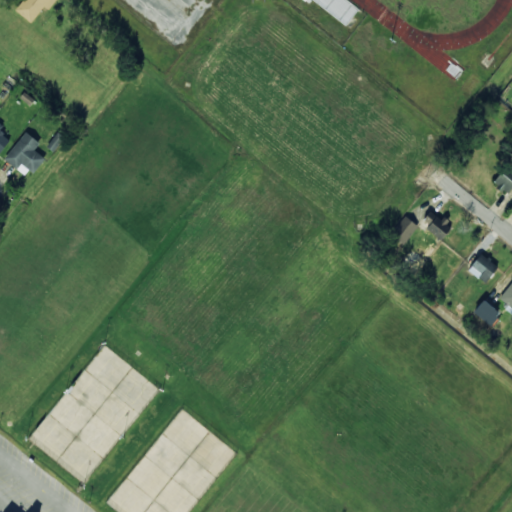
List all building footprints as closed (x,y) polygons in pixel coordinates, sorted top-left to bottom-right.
[(32,23),(45,6),(50,10),(56,0),(24,0),(16,11),(32,23)] [(344,22),(313,0),(353,0),(358,3),(344,22)] [(10,140),(0,133),(5,127),(0,123),(0,153),(10,140)] [(34,150),(40,143),(26,132),(5,159),(28,177),(44,157),(34,150)] [(511,189),(511,167),(511,170),(505,166),(494,184),(509,194),(511,189)] [(440,241),(452,227),(432,210),(420,224),(440,241)] [(403,245),(419,227),(406,216),(390,233),(403,245)] [(468,270),(485,283),(498,267),(481,254),(468,270)] [(500,313),(483,300),(473,313),(490,326),(500,313)]
